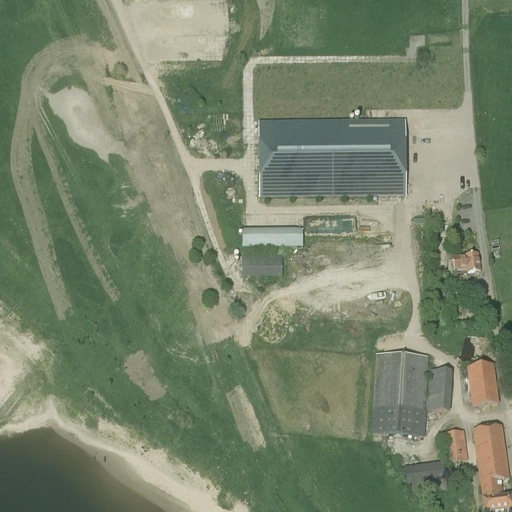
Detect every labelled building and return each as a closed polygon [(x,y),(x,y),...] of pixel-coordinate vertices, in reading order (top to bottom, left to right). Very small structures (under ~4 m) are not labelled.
[(262,200),(406,201),(407,119),(263,118),(262,200)] [(302,228),(242,228),(243,246),(302,246),(302,228)] [(242,251),(242,277),(282,276),(282,251),(242,251)] [(465,259),(452,261),(454,273),(467,271),(467,275),(480,273),(477,255),(465,257),(465,259)] [(461,295),(460,286),(452,287),(452,295),(457,295),(461,295)] [(423,437),(426,357),(377,355),(374,436),(423,437)] [(498,406),(493,367),(467,370),(473,410),(498,406)] [(448,413),(451,372),(429,371),(426,412),(448,413)] [(501,428),(473,431),(483,511),(500,511),(511,510),(511,503),(511,497),(502,499),(500,483),(509,481),(501,428)] [(463,433),(444,436),(448,465),(467,463),(463,433)] [(401,469),(405,495),(430,492),(428,476),(441,475),(440,464),(401,469)]
